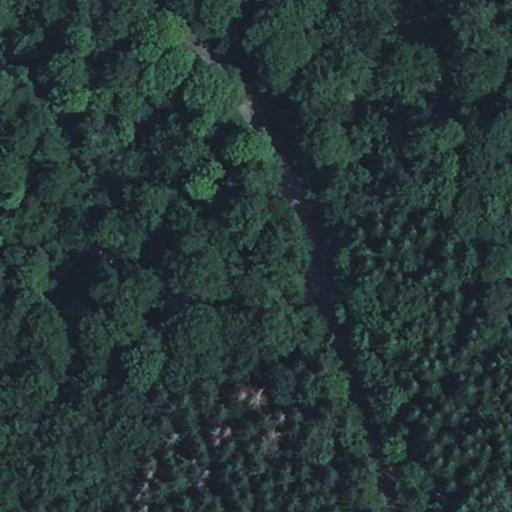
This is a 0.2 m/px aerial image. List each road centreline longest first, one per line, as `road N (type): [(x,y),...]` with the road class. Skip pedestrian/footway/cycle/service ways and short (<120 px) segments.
road 1 (track): [(240,94),(288,191),(393,511)]
road 2 (track): [(148,0),(240,94)]
